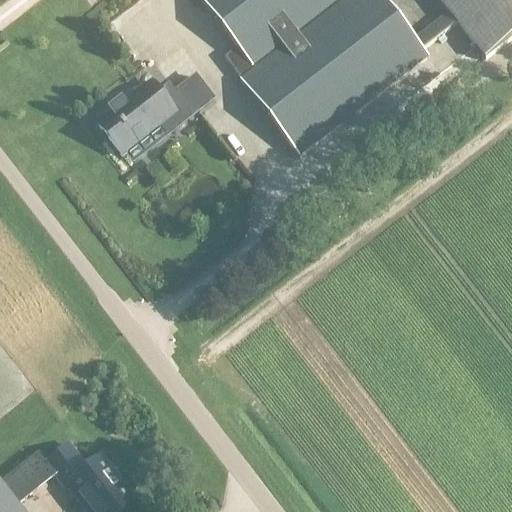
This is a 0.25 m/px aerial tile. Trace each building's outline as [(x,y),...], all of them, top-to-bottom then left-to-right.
[(299,160),(428,61),(381,0),(198,0),(237,51),(224,61),(241,83),(240,84),(299,160)] [(511,0),(437,0),(480,56),(511,31),(511,0)] [(129,32),(154,12),(149,5),(124,25),(129,32)] [(185,59),(161,75),(167,85),(192,70),(185,59)] [(110,112),(113,115),(97,127),(122,159),(160,129),(167,138),(213,102),(196,79),(175,95),(169,88),(160,95),(152,84),(124,106),(122,103),(110,112)] [(371,157),(326,185),(331,194),(377,166),(371,157)] [(116,511),(131,501),(99,460),(86,470),(68,447),(43,466),(53,478),(62,490),(66,487),(85,511),(116,511)] [(10,511),(53,478),(43,466),(34,454),(0,480),(0,511),(10,511)]
